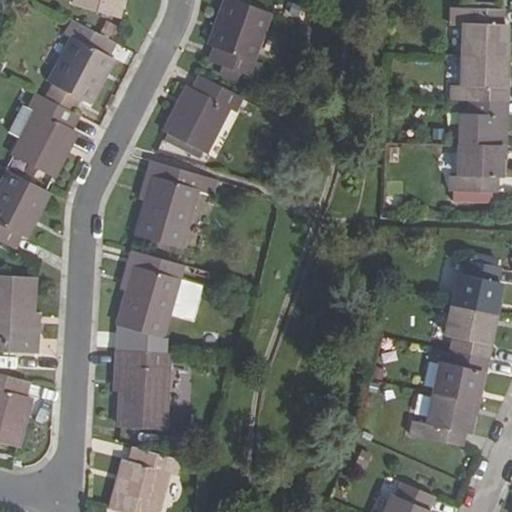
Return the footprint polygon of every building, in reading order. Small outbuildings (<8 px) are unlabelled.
[(117,18),(122,0),(74,0),(73,6),(117,18)] [(231,0),(226,0),(210,46),(215,49),(210,64),(255,79),(260,64),(254,62),(271,13),(231,0)] [(462,56),(506,57),(507,25),(503,25),(503,10),(469,9),(468,24),(463,24),(462,56)] [(65,36),(71,40),(48,84),(89,106),(113,60),(108,57),(115,43),(73,21),(65,36)] [(506,57),(462,56),(461,88),(470,88),(470,101),(507,102),(508,88),(505,88),(506,57)] [(192,90),(188,87),(164,134),(205,155),(228,109),(235,113),(242,98),(198,76),(192,90)] [(28,110),(34,113),(12,158),(54,179),(77,132),(71,130),(78,115),(36,96),(28,110)] [(460,113),(459,144),(503,146),(504,115),(507,115),(507,102),(470,101),(469,113),(460,113)] [(503,146),(459,144),(458,175),(449,174),(448,192),(497,194),(498,178),(502,179),(503,146)] [(147,176),(154,178),(137,237),(181,249),(201,175),(151,161),(147,176)] [(0,242),(13,250),(21,235),(25,237),(49,192),(8,171),(0,186),(0,242)] [(127,266),(133,267),(117,327),(162,339),(181,265),(131,252),(127,266)] [(451,306),(494,316),(501,284),(497,284),(500,269),(465,262),(462,276),(458,275),(451,306)] [(30,340),(34,278),(0,276),(0,353),(37,355),(37,340),(30,340)] [(451,353),(488,361),(491,347),(487,346),(494,316),(451,306),(444,338),(453,340),(451,353)] [(115,367),(122,367),(120,428),(165,429),(167,354),(115,352),(115,367)] [(432,394),(475,403),(482,371),(485,372),(488,361),(451,353),(448,364),(439,362),(432,394)] [(0,444),(18,449),(30,399),(25,398),(29,382),(0,374),(0,444)] [(475,403),(432,394),(425,426),(431,427),(428,441),(461,448),(465,433),(468,434),(475,403)] [(129,463),(123,461),(110,511),(112,511),(157,511),(167,475),(174,477),(178,460),(133,449),(129,463)] [(385,511),(428,511),(435,499),(402,484),(396,499),(392,497),(385,511)]
